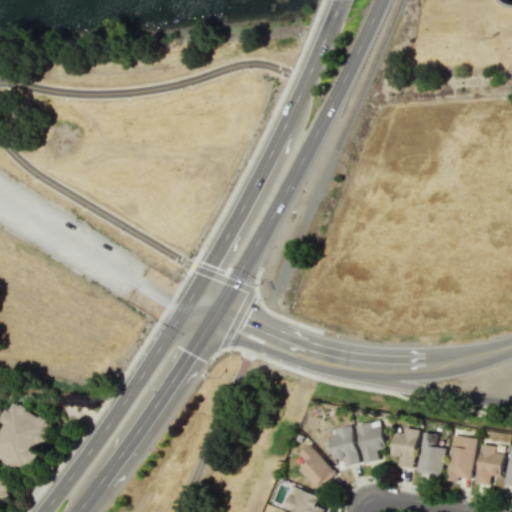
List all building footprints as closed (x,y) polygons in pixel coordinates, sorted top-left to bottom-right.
[(15,400),(21,403),(22,401),(29,405),(28,407),(41,415),(42,413),(49,417),(48,419),(54,423),(50,431),(52,432),(45,444),(38,440),(34,448),(40,451),(33,463),(31,462),(25,470),(20,467),(15,464),(14,467),(11,463),(12,461),(0,454),(0,427),(2,429),(7,421),(0,417),(8,405),(10,407),(15,400)] [(357,423),(366,461),(381,457),(378,448),(387,445),(382,423),(372,425),(371,420),(357,423)] [(352,423),(361,460),(347,464),(344,455),(339,456),(339,455),(335,457),(329,434),(339,432),(337,426),(352,423)] [(420,428),(414,465),(400,463),(401,454),(396,453),(392,452),(395,429),(405,431),(406,425),(420,428)] [(425,430),(418,470),(431,471),(430,475),(442,478),(447,446),(437,444),(439,432),(425,430)] [(454,433),(447,477),(459,479),(459,475),(472,477),(479,436),(454,433)] [(308,460),(300,451),(310,441),(337,471),(328,480),(330,482),(325,487),(323,486),(320,489),(300,467),(308,460)] [(482,442),(476,480),(491,483),(492,473),(502,474),(506,451),(496,450),(497,444),(482,442)] [(0,474),(1,472),(8,476),(7,478),(13,481),(9,490),(13,491),(5,503),(0,500),(0,509),(1,510),(0,511),(0,474)] [(295,494),(290,492),(284,506),(298,511),(323,511),(326,507),(317,504),(320,498),(319,498),(321,495),(299,486),(295,494)]
